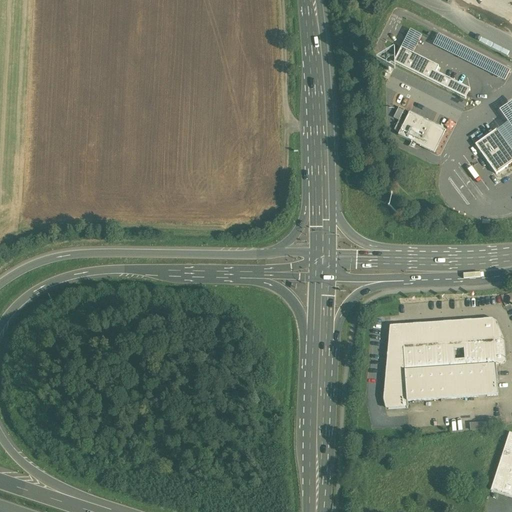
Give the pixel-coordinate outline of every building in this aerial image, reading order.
[(420,37),(409,32),(405,40),(401,49),(412,54),(416,45),(420,37)] [(511,70),(439,34),(434,44),(506,80),(511,70)] [(412,54),(401,49),(397,58),(393,64),(465,99),(468,95),(470,90),(436,74),(439,68),(412,54)] [(511,101),(510,99),(497,109),(507,123),(511,129),(511,101)] [(446,132),(399,108),(394,118),(400,121),(394,131),(400,134),(399,136),(435,154),(446,132)] [(511,129),(507,123),(496,131),(511,152),(511,129)] [(511,152),(496,131),(496,130),(476,144),(498,175),(511,164),(511,152)] [(468,323),(392,329),(386,399),(388,410),(408,408),(407,402),(498,396),(496,366),(504,365),(506,363),(504,340),(495,322),(492,322),(468,323)] [(511,434),(509,434),(491,491),(511,498),(511,434)]
